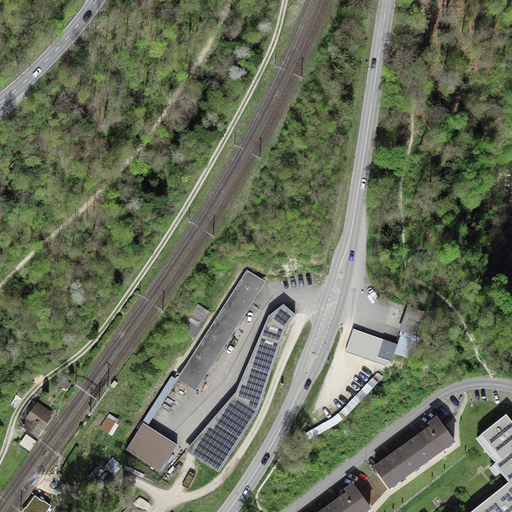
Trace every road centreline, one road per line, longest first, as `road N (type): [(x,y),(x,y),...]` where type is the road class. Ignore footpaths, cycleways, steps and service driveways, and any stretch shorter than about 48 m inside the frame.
road 1 (track): [(284,0),(246,110),(88,346),(23,404),(0,466)]
road 2 (primary): [(226,511),(284,420),(330,306),(359,183),(386,0)]
road 3 (track): [(64,489),(128,478),(158,494),(186,496),(215,483),(262,412),(310,301)]
road 4 (residential): [(511,387),(448,391),(292,511)]
road 5 (tertiary): [(95,0),(0,102)]
